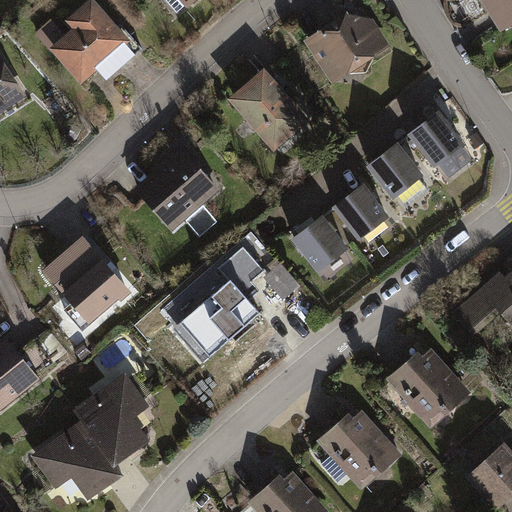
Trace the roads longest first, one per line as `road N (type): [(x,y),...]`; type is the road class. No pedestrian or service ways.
road 1 (residential): [(511,214),(360,331),(163,511)]
road 2 (residential): [(273,0),(162,97),(68,196),(27,210),(0,207)]
road 3 (residential): [(416,0),(511,137)]
